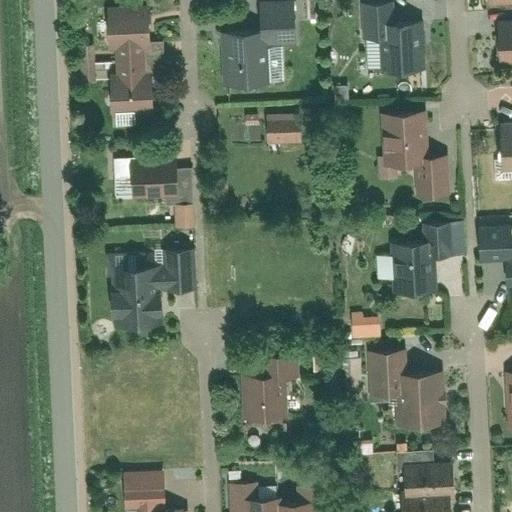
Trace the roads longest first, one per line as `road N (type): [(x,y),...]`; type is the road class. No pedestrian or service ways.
road 1 (residential): [(65,511),(40,0)]
road 2 (residential): [(481,511),(472,299)]
road 3 (residential): [(213,511),(196,324)]
